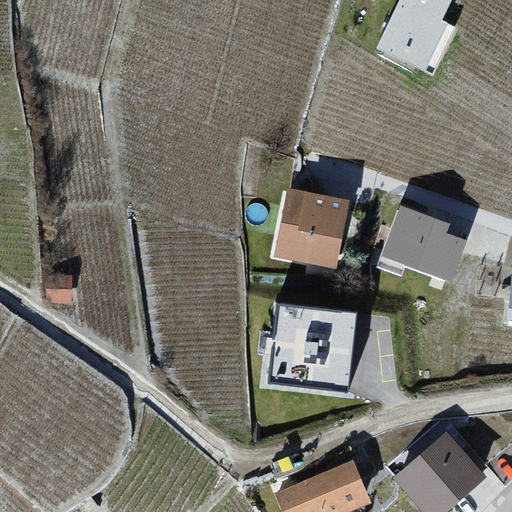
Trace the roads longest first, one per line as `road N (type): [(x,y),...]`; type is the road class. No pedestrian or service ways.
road 1 (track): [(144,399),(106,78),(126,0)]
road 2 (track): [(260,468),(220,455),(0,292)]
